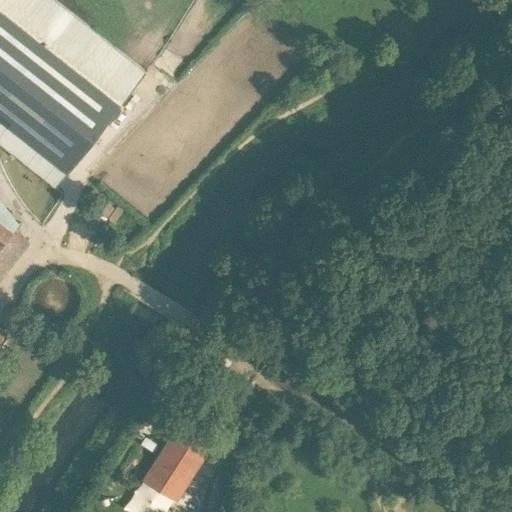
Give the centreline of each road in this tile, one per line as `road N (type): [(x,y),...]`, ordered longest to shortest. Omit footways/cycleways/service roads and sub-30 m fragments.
road 1 (track): [(506,511),(260,365)]
road 2 (track): [(0,463),(79,360),(79,337),(117,275)]
